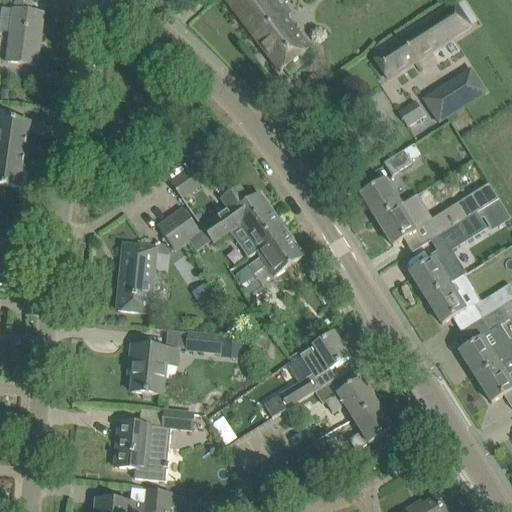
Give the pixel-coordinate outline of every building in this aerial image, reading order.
[(0,33),(11,35),(7,63),(37,67),(44,15),(31,13),(32,3),(16,0),(15,11),(2,9),(0,23),(0,33)] [(224,0),(280,73),(311,50),(299,34),(283,14),(285,13),(279,7),(288,0),(224,0)] [(372,57),(388,82),(405,71),(470,29),(454,4),(389,46),(372,57)] [(457,79),(424,101),(439,124),(472,102),(457,79)] [(410,106),(399,114),(408,128),(425,118),(416,103),(410,106)] [(0,187),(20,190),(29,123),(0,119),(0,187)] [(383,165),(391,177),(410,165),(402,153),(383,165)] [(196,169),(171,186),(181,200),(206,183),(196,169)] [(361,197),(377,222),(400,207),(395,199),(385,182),(361,197)] [(240,190),(223,201),(229,210),(202,229),(213,246),(231,233),(241,226),(242,227),(269,208),(261,196),(249,203),(240,190)] [(400,207),(377,222),(393,248),(416,233),(408,220),(421,212),(413,200),(400,207)] [(511,219),(501,202),(483,213),(495,231),(511,219)] [(259,253),(287,234),(269,208),(242,227),(259,253)] [(159,229),(175,252),(200,234),(184,212),(159,229)] [(410,275),(425,300),(462,277),(463,278),(466,276),(452,253),(487,230),(476,215),(451,231),(451,230),(431,243),(438,254),(431,259),(433,261),(410,275)] [(424,232),(431,243),(451,230),(444,219),(424,232)] [(0,285),(2,286),(8,247),(12,248),(15,229),(0,227),(0,285)] [(267,270),(273,280),(304,259),(287,234),(259,253),(258,252),(256,253),(260,259),(234,277),(248,297),(262,287),(255,277),(267,270)] [(118,313),(137,315),(148,316),(155,250),(124,247),(118,313)] [(462,277),(425,300),(442,326),(459,316),(465,311),(457,298),(470,290),(463,278),(462,277)] [(474,309),(481,320),(500,309),(511,301),(511,291),(509,286),(474,309)] [(481,321),(479,322),(487,334),(507,321),(500,309),(481,320),(481,321)] [(511,345),(501,328),(460,354),(476,380),(511,356),(511,345)] [(187,352),(220,356),(222,339),(189,335),(187,352)] [(315,348),(315,349),(305,355),(311,366),(322,359),(330,372),(349,360),(334,336),(315,348)] [(221,359),(241,361),(242,354),(243,346),(244,342),(224,339),(221,359)] [(243,346),(242,354),(250,355),(251,347),(243,346)] [(131,394),(163,397),(166,367),(178,368),(179,352),(136,348),(131,394)] [(511,356),(476,380),(491,405),(511,391),(511,385),(507,377),(511,374),(511,356)] [(273,421),(316,393),(307,379),(264,406),(273,421)] [(345,407),(353,421),(377,406),(361,381),(326,403),(333,415),(345,407)] [(377,406),(353,421),(361,435),(350,442),(356,453),(369,445),(369,446),(393,431),(377,406)] [(163,430),(190,433),(192,417),(165,414),(163,430)] [(137,481),(165,484),(171,431),(152,429),(152,428),(119,425),(115,469),(138,471),(137,481)] [(295,449),(306,442),(301,433),(290,440),(295,449)] [(144,511),(170,511),(172,495),(147,492),(144,511)] [(443,511),(444,511),(437,502),(436,500),(416,511),(414,508),(406,511),(443,511)] [(132,511),(133,504),(98,501),(96,511),(132,511)]
